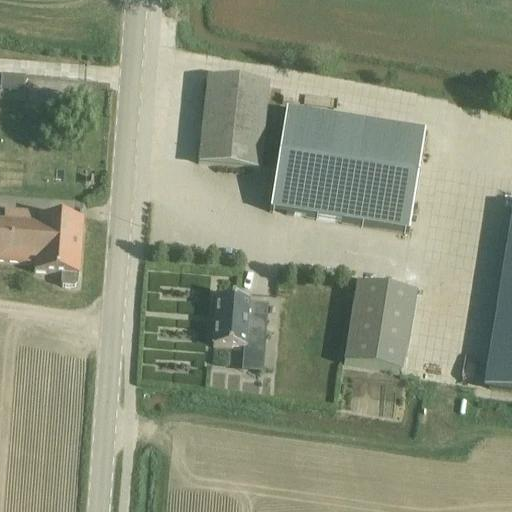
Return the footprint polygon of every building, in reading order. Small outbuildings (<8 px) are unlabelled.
[(0,69),(0,88),(23,90),(24,71),(0,69)] [(198,166),(259,173),(267,91),(206,84),(198,166)] [(269,214),(408,237),(425,136),(285,114),(269,214)] [(0,224),(0,264),(34,267),(34,275),(61,277),(60,287),(62,290),(74,290),(76,288),(77,279),(82,223),(37,219),(37,228),(0,224)] [(511,230),(486,392),(511,396),(511,230)] [(404,377),(417,297),(355,288),(343,367),(404,377)] [(216,301),(213,350),(243,352),(243,359),(263,361),(266,323),(255,322),(256,308),(248,307),(248,304),(216,301)]
